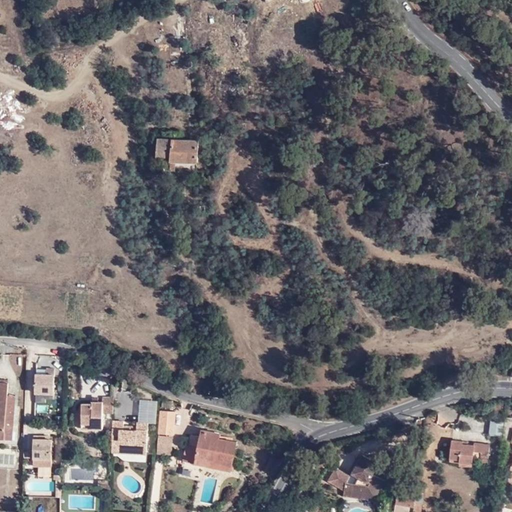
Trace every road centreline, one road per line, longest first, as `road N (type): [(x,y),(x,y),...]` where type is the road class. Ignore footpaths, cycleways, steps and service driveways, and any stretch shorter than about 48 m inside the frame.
road 1 (unclassified): [(315,438),(301,423),(167,388),(56,344),(0,339)]
road 2 (tertiary): [(511,390),(471,393),(315,438)]
road 3 (tertiary): [(511,119),(395,0)]
